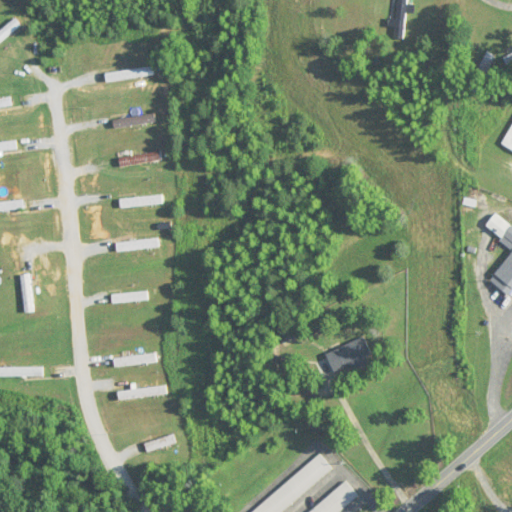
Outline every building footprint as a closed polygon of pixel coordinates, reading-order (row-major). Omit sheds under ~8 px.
[(398,0),(397,20),(390,20),(390,27),(396,27),(395,39),(405,40),(407,13),(415,13),(416,5),(414,5),(413,0),(398,0)] [(0,31),(0,45),(23,27),(16,18),(0,31)] [(106,74),(107,83),(158,76),(156,67),(106,74)] [(0,99),(0,108),(13,106),(12,98),(0,99)] [(113,119),(114,127),(157,124),(157,116),(113,119)] [(0,152),(19,150),(18,141),(0,143),(0,152)] [(164,162),(163,153),(119,157),(120,167),(164,162)] [(120,198),(120,207),(164,207),(164,198),(120,198)] [(511,253),(491,281),(510,295),(511,292),(511,227),(496,214),(486,227),(511,247),(511,253)] [(160,242),(116,242),(116,251),(160,251),(160,242)] [(37,312),(32,274),(21,276),(26,314),(37,312)] [(112,303),(150,303),(150,293),(112,293),(112,303)] [(342,348),(340,343),(329,347),(332,356),(315,363),(321,378),(351,366),(353,371),(370,364),(368,357),(373,355),(367,339),(342,348)] [(160,363),(159,354),(114,359),(115,368),(160,363)] [(0,377),(46,378),(46,368),(0,368),(0,377)] [(168,397),(167,388),(120,391),(120,399),(168,397)] [(147,446),(150,453),(178,442),(175,435),(147,446)] [(252,511),(284,511),(334,471),(322,455),(252,511)] [(342,511),(360,497),(347,482),(311,511),(342,511)]
